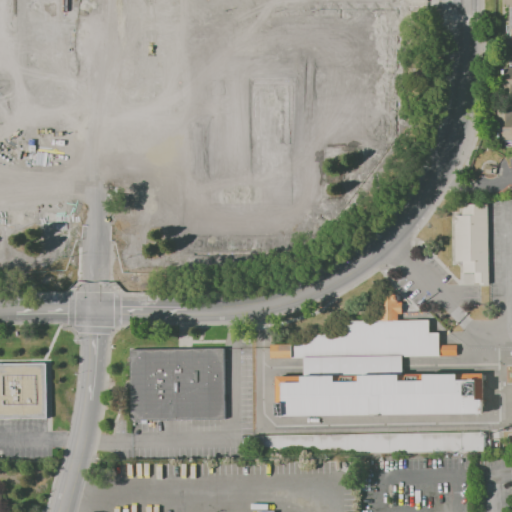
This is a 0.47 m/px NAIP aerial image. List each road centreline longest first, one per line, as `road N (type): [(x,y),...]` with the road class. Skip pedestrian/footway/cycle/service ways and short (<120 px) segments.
road 1 (tertiary): [(387,245),(428,195),(465,111),(464,0)]
road 2 (tertiary): [(187,312),(290,302),(387,245)]
road 3 (residential): [(95,310),(92,386),(60,511)]
